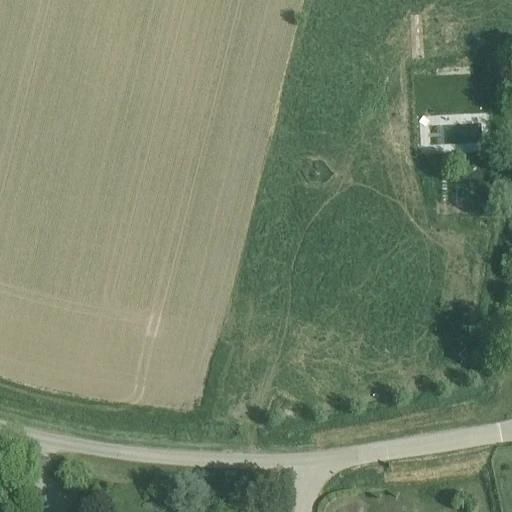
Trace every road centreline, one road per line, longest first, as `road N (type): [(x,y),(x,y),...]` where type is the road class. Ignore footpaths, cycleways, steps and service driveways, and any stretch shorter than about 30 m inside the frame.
road 1 (unclassified): [(312,464),(170,461),(84,447),(0,418)]
road 2 (unclassified): [(312,464),(511,430)]
